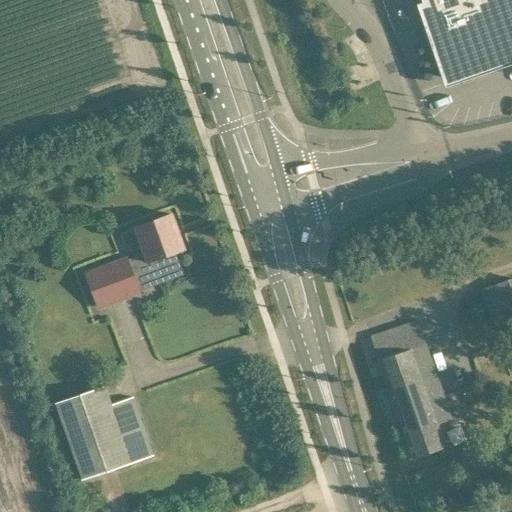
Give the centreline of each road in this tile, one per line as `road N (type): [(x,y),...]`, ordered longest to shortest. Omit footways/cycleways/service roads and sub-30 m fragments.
road 1 (primary): [(331,414),(291,210)]
road 2 (primary): [(260,220),(331,414)]
road 3 (primary): [(186,0),(247,180)]
road 4 (unclassified): [(432,157),(378,46),(342,0)]
road 5 (primary): [(277,170),(219,0)]
road 6 (unclassified): [(432,157),(277,170)]
road 7 (unclassified): [(291,210),(432,157)]
